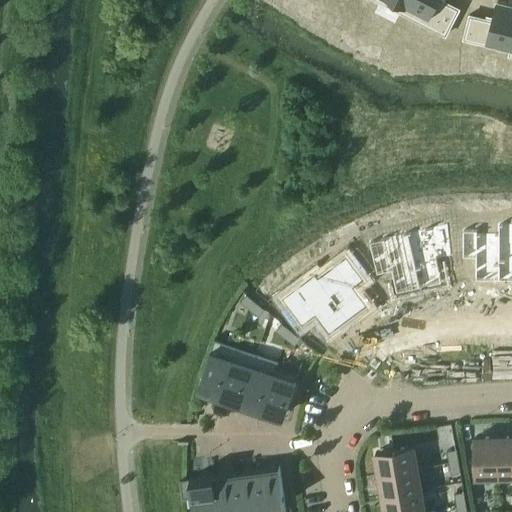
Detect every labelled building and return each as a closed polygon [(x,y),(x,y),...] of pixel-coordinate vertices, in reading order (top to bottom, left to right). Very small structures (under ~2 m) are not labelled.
[(378,0),(402,12),(408,0),(378,0)] [(408,0),(402,12),(446,35),(460,7),(445,0),(408,0)] [(470,14),(464,39),(511,51),(511,45),(511,0),(510,0),(509,3),(498,0),(493,20),(470,14)] [(511,223),(499,223),(499,233),(498,282),(511,281),(511,223)] [(434,233),(409,237),(419,290),(441,286),(435,257),(451,254),(445,224),(433,226),(434,233)] [(477,233),(462,233),(462,258),(476,259),(476,281),(498,282),(499,233),(477,233)] [(388,242),(371,246),(377,276),(393,273),(397,294),(419,290),(409,237),(409,236),(388,240),(388,242)] [(352,289),(362,282),(346,260),(317,281),(347,320),(365,306),(352,289)] [(347,320),(317,281),(314,276),(281,301),(301,327),(314,317),(327,335),(347,320)] [(250,309),(256,301),(247,294),(241,301),(250,309)] [(259,317),(265,309),(256,301),(250,309),(259,317)] [(276,331),(286,338),(292,330),(283,323),(276,331)] [(295,346),(301,338),(292,330),(286,338),(295,346)] [(221,393),(237,346),(215,338),(199,385),(221,393)] [(243,400),(259,353),(237,346),(221,393),(243,400)] [(262,407),(276,365),(277,366),(279,360),(259,353),(243,400),(262,407)] [(299,373),(277,366),(276,365),(262,407),(285,414),(299,373)] [(511,474),(511,436),(498,437),(499,475),(511,474)] [(499,475),(498,437),(476,437),(477,475),(499,475)] [(376,452),(380,474),(418,468),(414,446),(376,452)] [(447,450),(449,463),(459,461),(457,449),(447,450)] [(461,472),(459,461),(449,463),(451,474),(461,472)] [(280,466),(257,469),(262,511),(273,511),(286,510),(280,466)] [(421,489),(418,468),(380,474),(384,496),(421,489)] [(262,511),(257,469),(235,472),(240,511),(262,511)] [(240,511),(235,472),(214,475),(219,511),(240,511)] [(219,511),(214,475),(180,480),(183,498),(192,497),(194,511),(219,511)] [(415,511),(425,510),(421,489),(384,496),(386,511),(415,511)] [(455,493),(457,505),(467,503),(465,491),(455,493)] [(468,511),(467,503),(457,505),(458,511),(468,511)]
